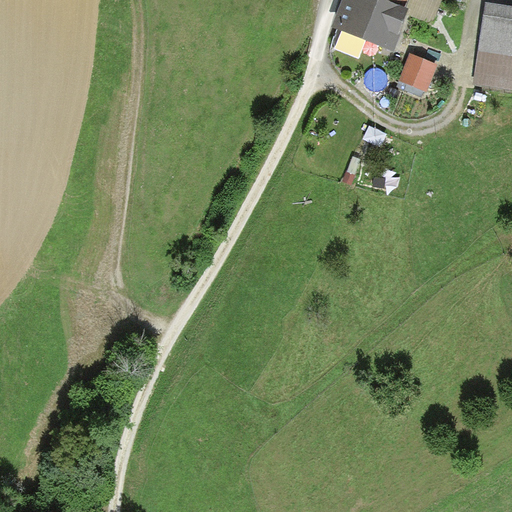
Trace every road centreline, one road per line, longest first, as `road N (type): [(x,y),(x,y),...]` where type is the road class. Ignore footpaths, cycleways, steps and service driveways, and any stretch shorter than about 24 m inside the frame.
road 1 (track): [(311,70),(211,271),(165,334),(123,441),(114,511)]
road 2 (track): [(165,334),(123,294),(136,0)]
